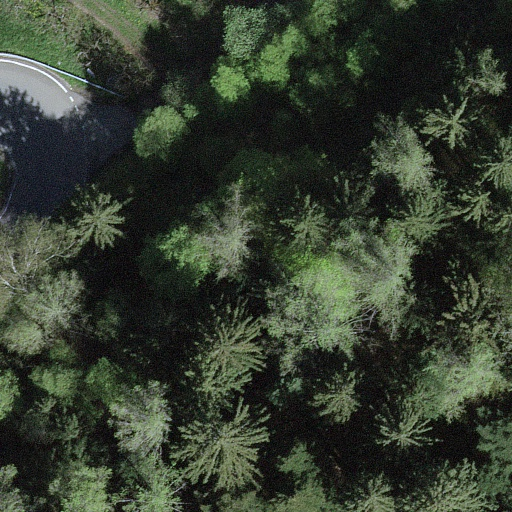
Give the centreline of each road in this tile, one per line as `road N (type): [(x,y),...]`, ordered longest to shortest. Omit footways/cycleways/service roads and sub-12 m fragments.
road 1 (track): [(202,0),(37,122)]
road 2 (tertiary): [(0,100),(37,122),(49,159),(36,207),(0,252)]
